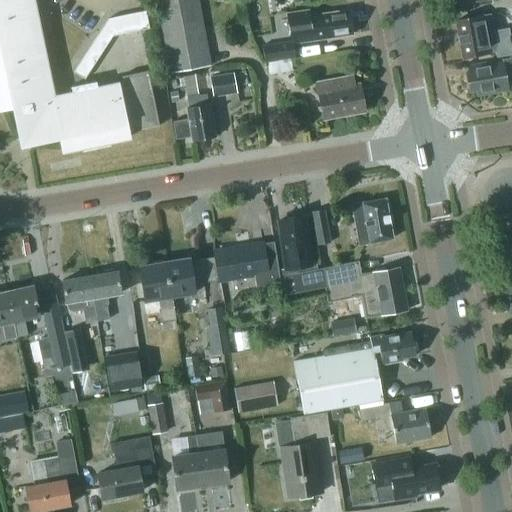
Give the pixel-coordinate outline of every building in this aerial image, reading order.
[(46,98),(25,0),(0,0),(0,109),(18,106),(19,113),(22,121),(27,128),(34,132),(42,134),(50,134),(58,133),(62,152),(81,148),(82,151),(118,143),(117,140),(151,133),(150,125),(157,123),(157,126),(159,126),(147,70),(121,76),(121,77),(122,77),(123,81),(96,87),(95,83),(97,82),(96,81),(70,87),(70,88),(71,88),(72,92),(46,98)] [(155,0),(168,74),(209,67),(197,0),(155,0)] [(133,31),(144,29),(148,28),(145,11),(129,14),(133,31)] [(289,38),(302,36),(310,35),(311,41),(351,36),(348,12),(308,17),(307,11),(286,14),(289,38)] [(129,14),(112,18),(115,32),(113,33),(112,36),(133,31),(129,14)] [(490,14),(455,21),(462,58),(496,52),(497,51),(495,42),(490,14)] [(103,26),(113,33),(115,32),(112,18),(108,19),(103,26)] [(109,40),(112,36),(113,33),(103,26),(98,33),(109,40)] [(508,40),(495,42),(497,51),(496,52),(496,57),(511,55),(511,32),(507,33),(508,40)] [(98,33),(94,39),(105,46),(109,40),(98,33)] [(101,52),(105,46),(94,39),(90,45),(101,52)] [(292,41),(261,46),(264,62),(267,62),(269,74),(292,70),(290,59),(295,58),(292,41)] [(101,52),(90,45),(86,52),(97,59),(101,52)] [(86,52),(82,58),(93,65),(97,59),(86,52)] [(93,65),(82,58),(78,64),(89,71),(93,65)] [(511,75),(511,74),(511,58),(508,60),(508,62),(501,63),(501,61),(465,68),(466,73),(464,74),(467,92),(475,91),(476,96),(505,90),(502,73),(511,72),(511,75)] [(73,72),(84,79),(89,71),(78,64),(73,72)] [(209,77),(212,97),(237,94),(233,73),(209,77)] [(315,84),(322,120),(364,112),(359,86),(353,87),(351,77),(315,84)] [(186,109),(188,119),(172,122),(175,140),(191,138),(192,142),(214,138),(207,94),(187,98),(188,109),(186,109)] [(307,118),(304,102),(288,105),(291,121),(307,118)] [(392,238),(385,198),(362,203),(362,202),(351,204),(358,245),(369,243),(369,242),(392,238)] [(511,213),(493,217),(500,254),(511,251),(511,213)] [(309,260),(303,217),(278,221),(285,268),(298,266),(310,265),(309,260)] [(326,225),(314,227),(317,245),(329,242),(326,225)] [(280,284),(273,241),(212,251),(213,256),(217,279),(217,280),(254,274),(256,288),(280,284)] [(213,256),(189,260),(189,258),(165,262),(171,296),(194,292),(193,283),(217,279),(213,256)] [(310,265),(298,266),(299,271),(317,268),(315,259),(309,260),(310,265)] [(175,319),(171,296),(165,262),(163,263),(163,260),(150,262),(150,265),(139,267),(144,300),(159,298),(162,320),(175,319)] [(329,298),(350,294),(350,295),(360,293),(365,318),(405,310),(397,268),(360,275),(357,262),(283,277),(287,296),(327,287),(329,298)] [(116,271),(114,272),(113,269),(103,271),(103,273),(89,276),(96,321),(109,319),(106,304),(108,303),(106,296),(120,294),(116,271)] [(66,303),(67,308),(69,311),(72,312),(79,311),(81,309),(82,308),(84,323),(96,321),(89,276),(61,281),(65,303),(66,303)] [(31,286),(6,292),(12,321),(16,338),(28,335),(24,319),(38,315),(34,296),(31,286)] [(6,292),(0,293),(0,324),(2,324),(5,340),(16,338),(12,321),(6,292)] [(206,328),(210,356),(227,354),(220,309),(206,311),(209,328),(206,328)] [(57,310),(43,313),(55,368),(69,365),(57,310)] [(352,319),(344,320),(346,332),(354,330),(352,319)] [(63,332),(72,372),(89,369),(80,328),(63,332)] [(293,361),(302,412),(381,398),(374,358),(381,357),(382,364),(401,360),(401,358),(414,355),(410,333),(384,337),(383,336),(370,338),(370,341),(322,350),(323,356),(293,361)] [(136,352),(104,357),(109,390),(141,385),(136,352)] [(229,411),(224,381),(195,386),(198,402),(211,399),(214,413),(229,411)] [(233,388),(238,413),(277,406),(272,381),(233,388)] [(392,428),(395,442),(429,436),(424,407),(384,414),(382,403),(359,407),(361,420),(374,418),(376,431),(392,428)] [(167,432),(162,405),(148,407),(153,435),(167,432)] [(290,418),(294,444),(280,446),(288,497),(321,492),(314,441),(312,441),(312,440),(329,437),(326,413),(290,418)] [(206,452),(204,434),(195,435),(201,485),(227,482),(223,450),(206,452)] [(95,472),(100,497),(140,489),(135,466),(152,462),(147,435),(110,443),(115,468),(95,472)] [(201,485),(195,435),(186,436),(188,454),(171,456),(175,489),(201,485)] [(58,457),(28,462),(32,485),(24,486),(28,510),(67,503),(63,480),(77,478),(70,439),(55,442),(58,457)] [(409,456),(370,463),(374,485),(381,483),(384,500),(415,495),(415,492),(439,487),(436,464),(411,468),(409,456)]
